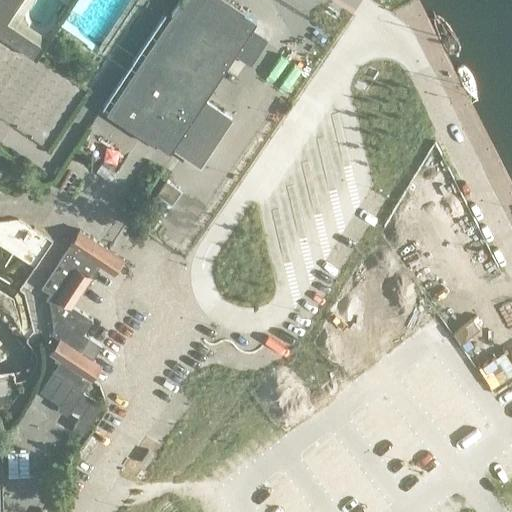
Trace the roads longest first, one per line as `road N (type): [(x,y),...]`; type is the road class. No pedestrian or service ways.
road 1 (unclassified): [(200,270),(212,306),(232,319),(271,313),(301,273),(359,180),(333,63)]
road 2 (unclassified): [(511,252),(414,61),(397,39),(366,30)]
road 3 (unclassified): [(333,63),(200,270)]
